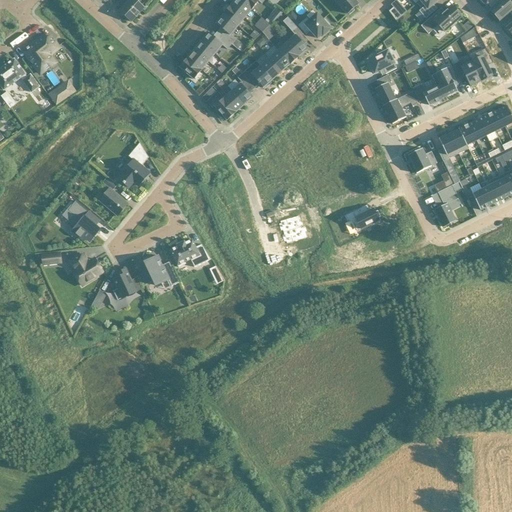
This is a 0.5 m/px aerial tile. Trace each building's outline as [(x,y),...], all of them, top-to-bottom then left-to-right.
[(135,0),(123,0),(127,3),(120,11),(131,22),(136,17),(137,18),(140,14),(139,13),(143,9),(144,8),(136,0),(135,0)] [(252,9),(240,0),(235,0),(231,6),(245,18),(252,9)] [(240,0),(252,9),(259,1),(262,4),(265,0),(240,0)] [(334,0),(347,14),(348,13),(349,15),(355,10),(354,8),(358,4),(354,0),(334,0)] [(420,0),(425,6),(419,11),(426,19),(437,9),(433,4),(438,0),(420,0)] [(502,0),(500,2),(490,10),(499,21),(509,12),(511,15),(511,3),(511,4),(507,0),(502,0)] [(245,18),(231,6),(223,15),(238,27),(245,18)] [(441,8),(421,26),(428,34),(438,25),(444,32),(451,27),(452,28),(457,24),(456,22),(462,17),(460,15),(461,14),(458,10),(456,11),(452,6),(445,13),(441,8)] [(389,11),(396,21),(401,17),(394,8),(393,8),(390,11),(389,11)] [(291,11),(286,16),(291,20),(295,16),(291,11)] [(298,26),(306,35),(311,31),(317,38),(322,34),(323,35),(330,29),(329,27),(330,26),(325,20),(323,21),(317,14),(309,21),(307,18),(298,26)] [(238,27),(223,15),(216,24),(230,36),(227,40),(232,45),(238,50),(242,44),(231,35),(238,27)] [(401,17),(396,21),(400,25),(406,20),(403,15),(401,17)] [(462,21),(457,25),(461,30),(467,26),(462,21)] [(473,29),(468,33),(471,39),(477,36),(473,29)] [(259,35),(254,31),(250,36),(255,40),(259,35)] [(209,33),(201,42),(216,53),(222,45),(228,50),(232,45),(227,40),(223,45),(209,33)] [(296,35),(287,43),(299,57),(308,49),(296,35)] [(45,36),(29,47),(27,49),(24,51),(40,74),(51,66),(45,58),(59,48),(50,36),(47,39),(45,36)] [(263,39),(257,44),(261,49),(267,43),(263,39)] [(216,53),(201,42),(194,50),(208,62),(216,53)] [(287,43),(278,51),(290,65),(299,57),(287,43)] [(478,59),(472,62),(482,81),(492,76),(487,66),(493,63),(486,49),(475,54),(478,59)] [(208,62),(194,50),(187,59),(201,71),(208,62)] [(278,51),(269,59),(281,72),(290,65),(278,51)] [(369,62),(367,63),(371,70),(373,69),(375,73),(383,69),(386,74),(397,69),(388,51),(383,54),(382,52),(375,55),(376,57),(368,61),(369,62)] [(418,55),(409,60),(411,64),(420,60),(418,55)] [(14,59),(0,70),(0,84),(4,90),(21,78),(23,81),(32,93),(39,87),(31,75),(27,77),(25,75),(26,74),(14,59)] [(201,71),(187,59),(180,68),(194,80),(201,71)] [(269,59),(261,66),(273,80),(281,72),(269,59)] [(464,60),(453,65),(460,80),(466,77),(471,87),(482,81),(472,62),(466,65),(464,60)] [(256,61),(246,70),(251,75),(252,74),(264,88),(267,86),(267,87),(271,83),(270,82),(273,80),(261,66),(256,61)] [(449,67),(436,74),(447,96),(457,91),(455,85),(458,84),(449,67)] [(419,85),(412,89),(414,92),(419,103),(426,100),(429,105),(447,96),(436,74),(431,76),(437,87),(423,94),(419,85)] [(380,87),(375,89),(384,106),(396,100),(388,84),(392,82),(388,75),(377,81),(380,87)] [(241,84),(232,92),(244,105),(253,98),(241,84)] [(60,88),(50,95),(57,105),(67,98),(60,88)] [(7,92),(1,96),(10,108),(16,104),(7,92)] [(244,105),(232,92),(223,99),(236,113),(244,105)] [(410,93),(407,95),(411,103),(413,107),(419,103),(414,92),(410,93)] [(236,113),(223,99),(215,107),(227,121),(230,118),(231,119),(234,116),(234,115),(236,113)] [(396,100),(384,106),(393,124),(406,118),(397,100),(396,100)] [(511,115),(507,106),(497,111),(505,127),(511,123),(511,115)] [(314,116),(308,119),(313,130),(315,129),(315,128),(333,120),(332,118),(334,117),(331,110),(329,111),(328,109),(322,112),(320,108),(313,112),(314,116)] [(488,115),(487,116),(495,132),(505,127),(497,111),(491,113),(488,115)] [(487,116),(478,120),(486,136),(495,132),(487,116)] [(333,120),(315,128),(315,129),(321,139),(339,130),(338,128),(339,127),(336,120),(334,121),(333,120)] [(478,120),(468,125),(476,141),(486,136),(478,120)] [(464,127),(459,130),(468,149),(469,149),(467,146),(476,141),(468,125),(464,126),(464,127)] [(459,130),(449,134),(459,154),(468,149),(459,130)] [(444,149),(438,152),(443,162),(449,159),(459,154),(449,134),(439,139),(444,149)] [(328,142),(313,150),(316,156),(324,152),(329,162),(331,161),(349,152),(348,150),(350,149),(347,142),(345,143),(344,141),(331,148),(328,142)] [(124,174),(119,180),(129,188),(134,182),(139,186),(150,173),(141,166),(149,158),(140,143),(129,157),(133,160),(123,173),(124,174)] [(508,143),(502,146),(505,151),(510,148),(508,143)] [(422,149),(408,156),(417,174),(437,164),(431,152),(425,155),(422,149)] [(493,150),(488,153),(490,158),(496,155),(493,150)] [(349,152),(331,161),(337,171),(354,163),(354,161),(355,160),(352,153),(350,153),(349,152)] [(508,153),(501,156),(504,161),(511,158),(508,153)] [(501,156),(495,159),(498,164),(504,161),(501,156)] [(448,172),(441,176),(444,181),(447,188),(454,185),(452,181),(448,172)] [(511,177),(509,172),(499,176),(509,196),(511,194),(511,177)] [(343,175),(328,182),(332,189),(340,185),(344,194),(365,184),(364,183),(366,182),(362,175),(360,176),(359,174),(346,180),(343,175)] [(499,176),(490,181),(499,201),(509,196),(499,176)] [(107,178),(102,183),(106,187),(109,189),(110,189),(113,191),(116,186),(111,182),(107,178)] [(491,185),(482,189),(490,206),(499,201),(490,181),(489,181),(491,185)] [(444,205),(435,210),(444,227),(456,221),(448,204),(459,199),(454,190),(462,186),(461,186),(460,182),(454,185),(447,188),(438,193),(444,205)] [(349,204),(341,208),(344,214),(359,207),(357,202),(370,195),(369,193),(371,192),(367,185),(365,186),(365,184),(344,194),(349,204)] [(113,191),(110,189),(109,189),(103,196),(108,200),(104,205),(118,216),(128,204),(113,191)] [(482,189),(472,194),(480,210),(490,206),(482,189)] [(75,227),(71,232),(84,243),(85,241),(87,239),(90,242),(98,232),(97,231),(99,229),(96,227),(95,226),(99,221),(76,201),(72,205),(68,211),(74,216),(69,221),(75,227)] [(357,210),(345,217),(348,223),(352,221),(357,232),(379,221),(374,209),(360,216),(357,210)] [(280,223),(278,224),(281,232),(283,231),(283,233),(302,227),(299,216),(280,221),(280,223)] [(284,234),(282,235),(284,243),(286,242),(287,244),(308,238),(304,226),(302,227),(283,233),(284,234)] [(202,245),(196,247),(192,240),(185,243),(184,242),(177,245),(178,247),(171,250),(179,268),(186,264),(185,262),(191,260),(194,267),(211,260),(202,245)] [(59,253),(43,255),(44,266),(61,264),(59,253)] [(79,255),(69,260),(76,271),(74,272),(80,282),(82,286),(98,277),(97,276),(103,272),(97,262),(94,264),(92,261),(88,263),(83,255),(80,257),(79,255)] [(162,266),(158,256),(145,263),(147,268),(140,271),(145,281),(152,278),(155,283),(156,286),(169,279),(172,286),(179,283),(169,262),(162,266)] [(137,278),(131,280),(126,269),(117,273),(119,277),(113,280),(118,289),(113,291),(118,301),(142,289),(137,278)] [(205,271),(182,271),(183,293),(202,292),(201,286),(205,286),(205,271)] [(102,302),(106,294),(100,291),(96,298),(102,302)]
